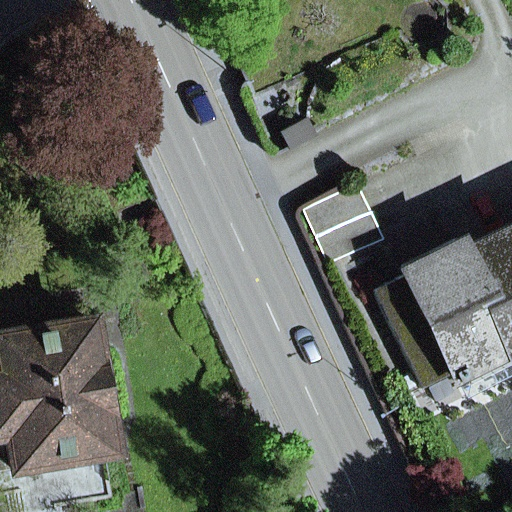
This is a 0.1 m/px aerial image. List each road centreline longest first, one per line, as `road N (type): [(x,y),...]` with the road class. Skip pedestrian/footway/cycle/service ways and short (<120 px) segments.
road 1 (primary): [(222,208),(361,511)]
road 2 (residential): [(222,208),(478,92)]
road 3 (primary): [(126,0),(222,208)]
